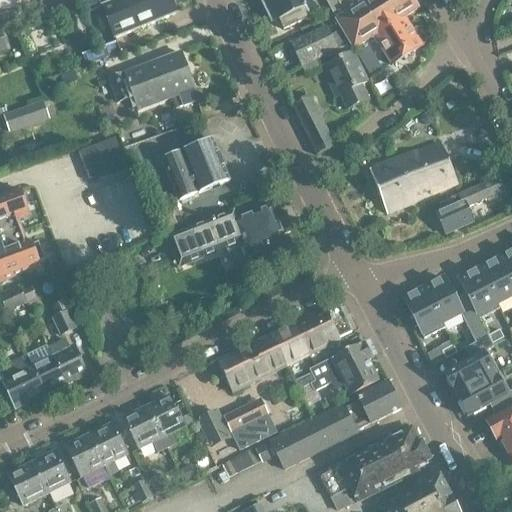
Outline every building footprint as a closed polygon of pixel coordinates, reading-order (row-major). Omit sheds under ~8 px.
[(0,0),(0,18),(34,15),(33,0),(0,0)] [(105,15),(115,39),(176,14),(169,0),(118,0),(110,4),(108,0),(85,0),(82,1),(90,21),(105,15)] [(261,0),(272,22),(277,19),(283,31),(318,14),(313,2),(312,3),(310,0),(261,0)] [(372,39),(404,19),(418,11),(411,0),(370,0),(364,4),(361,0),(325,0),(336,20),(335,21),(353,50),(372,39)] [(372,39),(377,47),(378,46),(391,66),(422,47),(421,46),(425,44),(425,41),(419,31),(416,30),(412,32),(404,19),(372,39)] [(289,44),(301,68),(337,51),(326,27),(289,44)] [(0,32),(0,56),(9,53),(1,32),(0,32)] [(81,56),(85,66),(120,53),(116,43),(81,56)] [(367,83),(352,53),(321,68),(335,98),(340,96),(347,111),(368,101),(361,86),(367,83)] [(137,112),(166,102),(172,99),(176,109),(202,100),(199,91),(194,92),(180,54),(109,80),(117,103),(132,98),(137,112)] [(373,67),(367,55),(358,59),(364,72),(373,67)] [(292,107),(303,129),(316,155),(334,147),(310,99),(292,107)] [(10,133),(48,120),(42,104),(4,118),(10,133)] [(190,114),(177,119),(181,129),(194,123),(190,114)] [(420,119),(420,123),(424,128),(428,128),(431,125),(431,121),(427,116),(423,116),(420,119)] [(115,139),(77,153),(77,154),(81,165),(119,150),(115,139)] [(188,151),(204,192),(229,182),(223,168),(224,167),(219,156),(218,156),(212,141),(188,151)] [(369,170),(386,215),(415,204),(414,203),(440,193),(456,185),(439,145),(369,170)] [(198,195),(204,192),(188,151),(181,154),(182,154),(161,162),(169,183),(171,182),(179,202),(198,194),(198,195)] [(122,157),(84,171),(88,183),(126,168),(122,157)] [(445,236),(473,223),(466,208),(505,191),(499,178),(458,196),(461,203),(436,215),(445,236)] [(29,242),(26,243),(17,221),(29,217),(19,191),(0,197),(0,282),(39,268),(38,264),(44,261),(38,244),(31,247),(29,242)] [(289,251),(283,236),(289,233),(285,220),(278,223),(272,207),(259,212),(256,208),(235,216),(233,213),(166,238),(174,259),(213,244),(217,254),(227,250),(235,270),(246,265),(251,278),(271,270),(267,259),(289,251)] [(176,225),(170,209),(151,217),(157,232),(176,225)] [(511,253),(500,259),(497,261),(511,288),(511,253)] [(511,288),(497,261),(478,270),(497,306),(511,298),(511,288)] [(497,306),(478,270),(458,281),(466,296),(479,321),(500,310),(497,306)] [(442,326),(443,325),(460,316),(475,344),(488,338),(488,337),(479,321),(466,296),(455,302),(443,279),(423,290),(442,326)] [(0,302),(6,314),(26,304),(20,290),(0,299),(0,302)] [(403,300),(424,340),(445,329),(443,325),(442,326),(423,290),(403,300)] [(61,305),(52,310),(56,318),(52,320),(61,338),(78,331),(69,312),(65,314),(61,305)] [(293,325),(309,356),(339,341),(338,339),(351,333),(338,306),(331,309),(330,307),(293,325)] [(285,367),(309,356),(293,325),(270,336),(285,367)] [(499,331),(488,337),(492,345),(503,339),(499,331)] [(232,393),(285,367),(270,336),(217,362),(232,393)] [(465,350),(471,361),(444,375),(456,396),(498,373),(487,352),(493,348),(492,345),(488,338),(475,344),(465,350)] [(87,376),(73,347),(71,348),(67,339),(47,349),(65,387),(87,376)] [(309,371),(311,374),(315,382),(299,391),(305,403),(317,397),(315,392),(332,384),(335,390),(344,385),(350,398),(379,383),(368,362),(373,359),(365,343),(309,371)] [(27,357),(32,367),(31,367),(45,396),(65,387),(47,349),(47,347),(27,357)] [(446,361),(457,354),(453,347),(441,353),(446,361)] [(0,379),(15,411),(45,396),(31,367),(27,369),(22,359),(0,369),(0,379)] [(498,373),(456,396),(467,417),(489,405),(495,415),(511,406),(511,391),(509,393),(498,373)] [(294,382),(299,391),(315,382),(311,374),(294,382)] [(356,433),(401,410),(387,383),(343,406),(356,433)] [(176,444),(171,435),(185,428),(169,396),(145,408),(165,449),(176,444)] [(276,434),(267,416),(256,421),(249,406),(224,419),(239,451),(276,434)] [(278,459),(284,471),(357,435),(356,433),(343,406),(270,443),(278,459)] [(497,444),(500,442),(511,435),(511,406),(495,415),(484,422),(497,444)] [(138,451),(150,445),(154,454),(165,449),(145,408),(123,419),(138,451)] [(231,439),(217,410),(195,421),(210,450),(231,439)] [(113,463),(127,456),(112,425),(87,437),(103,468),(104,468),(108,475),(116,471),(113,463)] [(411,429),(394,438),(395,440),(359,458),(358,456),(319,475),(337,511),(338,511),(350,506),(342,492),(350,488),(357,503),(390,486),(395,486),(398,482),(417,472),(416,469),(431,461),(421,442),(418,444),(411,429)] [(511,435),(500,442),(506,452),(503,453),(509,463),(511,462),(511,463),(511,435)] [(80,479),(103,468),(87,437),(65,447),(80,479)] [(256,450),(263,466),(278,459),(270,443),(268,445),(256,450)] [(232,480),(263,466),(256,450),(225,465),(232,480)] [(46,496),(58,490),(70,484),(54,453),(30,465),(46,496)] [(30,465),(7,476),(23,508),(46,496),(30,465)] [(456,511),(439,479),(396,501),(381,509),(382,511),(456,511)] [(91,511),(107,511),(100,499),(88,505),(91,511)]
